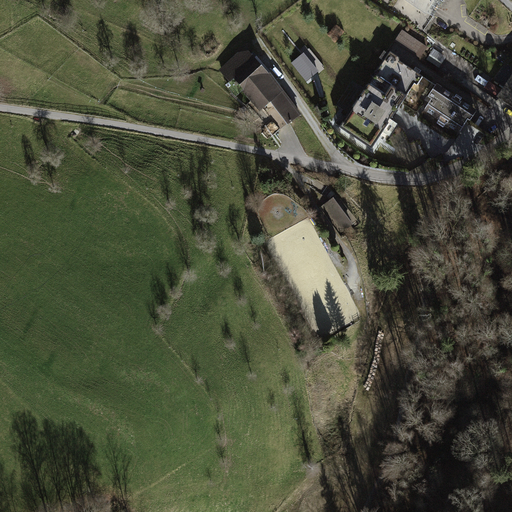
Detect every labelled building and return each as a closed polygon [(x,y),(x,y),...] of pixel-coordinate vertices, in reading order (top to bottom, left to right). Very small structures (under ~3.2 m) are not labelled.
[(407,0),(425,10),(431,0),(407,0)] [(427,52),(402,35),(396,44),(421,62),(427,52)] [(433,49),(428,60),(441,66),(446,55),(433,49)] [(237,54),(218,71),(229,84),(233,80),(259,113),(270,104),(287,126),(302,116),(269,74),(268,75),(249,52),(237,54)] [(389,52),(338,129),(371,151),(414,85),(418,87),(424,78),(400,62),(399,58),(389,52)] [(303,53),(291,63),(306,82),(318,72),(303,53)] [(511,77),(497,100),(511,110),(511,77)] [(489,78),(486,87),(500,91),(502,82),(489,78)] [(431,101),(423,112),(459,135),(468,121),(470,123),(478,112),(437,85),(428,99),(431,101)] [(333,198),(320,208),(340,234),(353,225),(333,198)]
